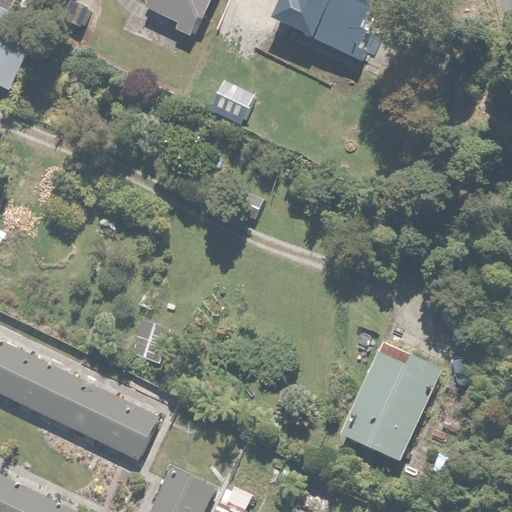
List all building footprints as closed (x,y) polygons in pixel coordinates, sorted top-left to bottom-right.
[(0,0),(0,79),(9,84),(39,24),(13,11),(18,0),(0,0)] [(155,0),(153,5),(199,30),(215,0),(155,0)] [(286,0),(279,15),(352,52),(377,0),(286,0)] [(155,317),(138,343),(161,357),(177,331),(155,317)] [(160,408),(0,331),(0,396),(135,461),(160,408)] [(384,347),(344,432),(405,460),(445,375),(384,347)] [(241,458),(216,511),(255,511),(273,472),(241,458)] [(92,511),(0,471),(0,511),(92,511)] [(205,511),(216,487),(175,471),(158,511),(205,511)]
